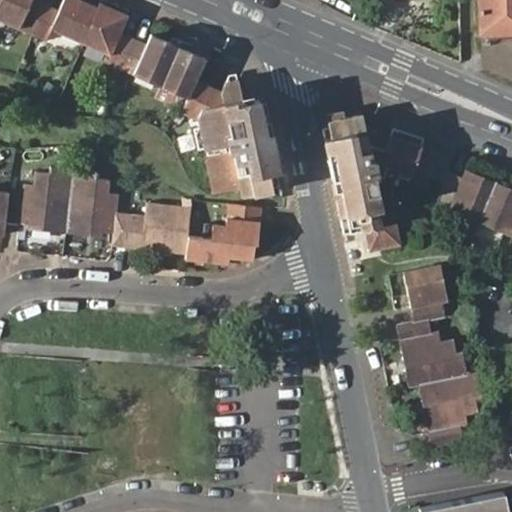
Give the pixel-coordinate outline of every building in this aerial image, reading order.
[(209,61),(214,49),(202,44),(200,46),(198,54),(154,35),(150,46),(122,34),(130,17),(102,5),(100,10),(77,0),(65,0),(61,11),(35,0),(0,0),(0,21),(33,36),(47,42),(53,30),(110,56),(107,64),(187,100),(182,113),(197,119),(199,128),(193,130),(197,151),(204,151),(213,195),(239,191),(242,198),(273,192),(270,177),(280,175),(272,134),(263,137),(259,118),(262,117),(258,101),(254,102),(250,85),(239,87),(238,82),(237,80),(226,83),(223,93),(196,81),(206,59),(209,61)] [(511,0),(479,0),(479,28),(511,28),(511,0)] [(325,139),(344,236),(367,232),(371,252),(401,246),(397,224),(389,225),(385,205),(381,206),(375,177),(384,175),(386,167),(414,175),(411,182),(430,187),(434,180),(445,183),(448,174),(453,159),(440,156),(442,149),(424,144),(425,138),(393,128),(391,135),(388,144),(379,141),(381,132),(366,128),(363,115),(346,118),(345,113),(344,113),(328,116),(332,138),(325,139)] [(272,134),(268,116),(262,117),(259,118),(263,137),(272,134)] [(391,135),(381,132),(379,141),(388,144),(391,135)] [(0,234),(3,235),(5,221),(112,233),(111,246),(185,254),(184,260),(227,265),(228,258),(252,261),(254,245),(258,245),(262,208),(229,204),(226,226),(204,224),(202,237),(188,235),(190,208),(146,202),(144,215),(114,212),(115,194),(108,193),(110,179),(96,177),(96,172),(51,166),(50,173),(35,172),(34,184),(24,182),(22,193),(0,190),(0,234)] [(460,178),(448,174),(445,183),(437,203),(451,208),(451,211),(511,236),(511,189),(463,168),(460,178)] [(393,324),(405,385),(415,383),(429,447),(460,441),(457,428),(467,425),(465,416),(476,412),(474,399),(480,396),(474,374),(467,375),(461,352),(456,352),(453,339),(439,342),(436,330),(431,332),(428,319),(444,315),(440,301),(445,300),(439,264),(400,271),(409,321),(393,324)] [(503,511),(500,494),(418,509),(418,511),(503,511)]
